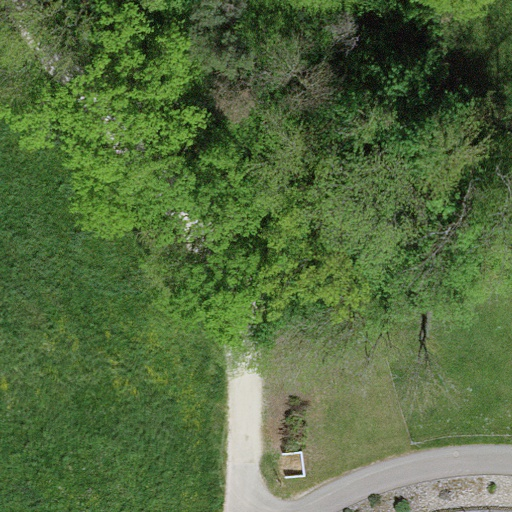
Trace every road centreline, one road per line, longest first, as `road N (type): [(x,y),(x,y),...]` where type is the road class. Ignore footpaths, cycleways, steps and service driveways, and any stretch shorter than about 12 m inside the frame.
road 1 (track): [(76,98),(176,210),(225,297),(239,374),(230,511)]
road 2 (residential): [(281,511),(376,465),(511,456)]
